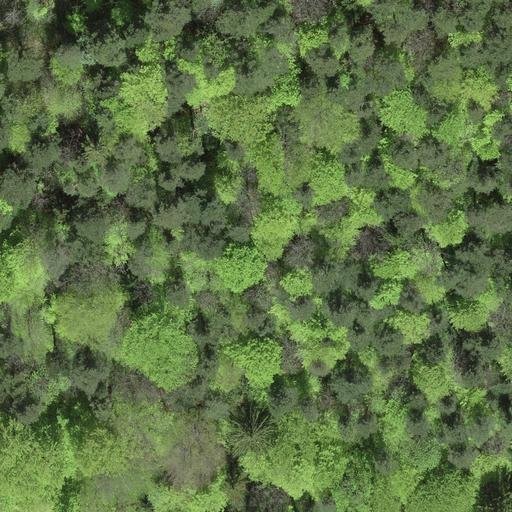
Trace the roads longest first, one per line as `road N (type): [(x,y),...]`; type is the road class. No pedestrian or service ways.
road 1 (track): [(511,453),(360,413),(184,398),(0,402)]
road 2 (track): [(360,413),(511,229)]
road 3 (track): [(184,398),(112,377),(0,316)]
